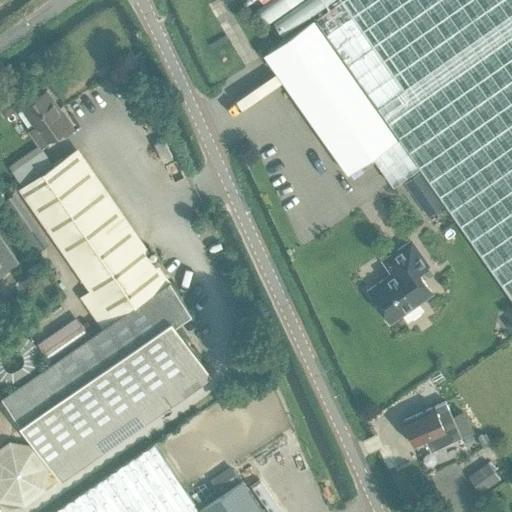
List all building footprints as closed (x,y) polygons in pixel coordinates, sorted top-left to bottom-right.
[(511,0),(340,0),(265,53),(348,172),(372,155),(393,185),(419,166),(511,298),(511,0)] [(120,68),(114,72),(120,80),(126,76),(120,68)] [(47,91),(23,107),(36,127),(30,131),(39,145),(70,124),(47,91)] [(164,139),(154,143),(163,162),(172,157),(164,139)] [(149,250),(78,148),(19,189),(89,290),(81,296),(103,327),(2,397),(53,471),(56,468),(63,478),(147,420),(139,409),(204,364),(175,323),(191,312),(170,281),(158,264),(156,265),(146,253),(149,250)] [(405,182),(411,190),(425,180),(420,172),(405,182)] [(0,272),(17,261),(0,237),(0,272)] [(394,273),(370,290),(390,320),(404,310),(407,311),(415,306),(415,302),(431,291),(418,271),(427,264),(411,242),(385,260),(394,273)] [(18,283),(34,305),(56,289),(40,267),(18,283)] [(24,293),(4,306),(14,321),(34,308),(24,293)] [(445,400),(403,420),(415,444),(426,439),(431,450),(461,436),(445,400)] [(484,433),(478,437),(483,447),(491,442),(484,433)] [(262,511),(241,481),(199,509),(154,443),(50,511),(262,511)] [(480,492),(500,478),(488,461),(468,475),(480,492)] [(210,479),(220,494),(240,480),(230,465),(210,479)]
